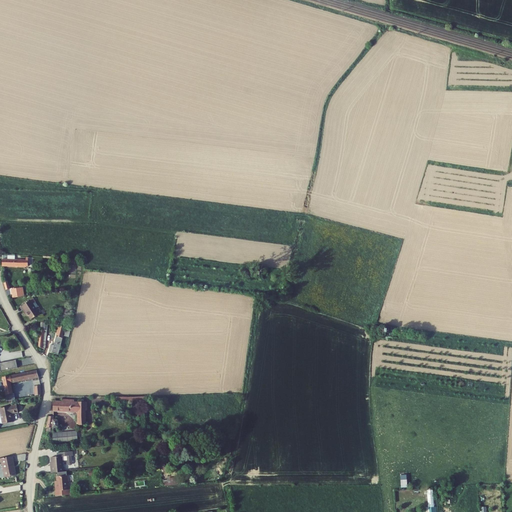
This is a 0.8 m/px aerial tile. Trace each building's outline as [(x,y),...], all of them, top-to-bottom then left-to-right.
[(28,259),(5,259),(4,267),(28,267),(28,265),(28,259)] [(25,287),(15,288),(16,296),(27,294),(25,287)] [(36,298),(22,304),(24,309),(27,308),(32,319),(42,314),(38,307),(40,306),(36,298)] [(64,312),(61,325),(72,327),(74,320),(75,314),(64,312)] [(53,341),(52,348),(60,353),(64,338),(69,340),(72,327),(61,325),(56,342),(53,341)] [(3,362),(5,369),(21,366),(20,358),(3,362)] [(5,375),(7,393),(15,392),(13,382),(42,377),(40,369),(13,375),(12,373),(5,375)] [(65,402),(56,402),(55,411),(80,411),(80,423),(87,423),(87,402),(76,402),(76,400),(65,400),(65,402)] [(21,410),(20,403),(2,407),(4,422),(15,420),(14,411),(21,410)] [(55,417),(50,417),(48,427),(59,426),(59,420),(55,420),(55,417)] [(52,427),(59,426),(48,427),(46,435),(53,435),(52,427)] [(78,430),(54,431),(54,442),(79,441),(78,430)] [(50,465),(51,472),(56,471),(63,471),(62,460),(62,456),(67,455),(71,455),(72,455),(72,451),(57,452),(57,456),(51,457),(51,461),(51,465),(50,465)] [(16,474),(13,455),(0,457),(0,461),(3,461),(6,476),(16,474)] [(62,456),(62,460),(67,459),(67,465),(72,464),(71,455),(67,455),(62,456)] [(54,491),(54,496),(69,495),(67,476),(66,476),(57,477),(56,481),(56,484),(54,484),(55,490),(54,491)] [(437,511),(437,506),(435,506),(434,489),(428,489),(429,511),(437,511)]
